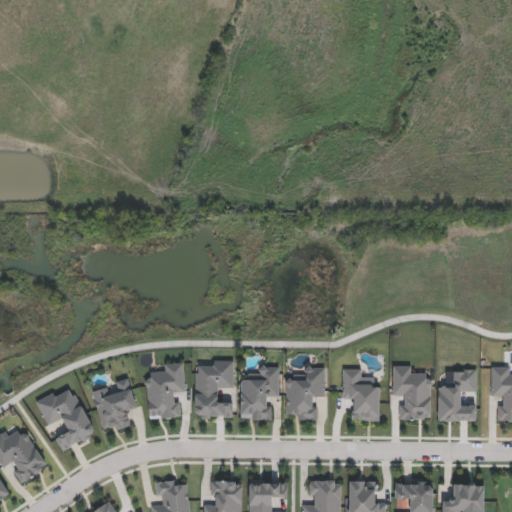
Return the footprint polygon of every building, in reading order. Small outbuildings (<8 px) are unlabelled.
[(195,417),(194,368),(203,368),(203,359),(233,359),(233,387),(216,387),(217,399),(233,399),(233,417),(195,417)] [(178,417),(149,418),(146,374),(164,373),(163,362),(184,361),(185,392),(177,393),(178,417)] [(393,395),(393,364),(413,365),(413,374),(432,375),(431,419),(401,418),(402,395),(393,395)] [(279,365),(279,397),(269,397),(269,419),(241,419),(241,374),(260,374),(260,365),(279,365)] [(305,374),(305,365),(325,365),(325,397),(315,397),(315,419),(295,419),(295,410),(285,410),(285,374),(305,374)] [(511,420),(500,420),(500,396),(491,396),(491,365),(511,366),(511,376),(511,420)] [(379,420),(351,420),(352,399),(342,399),(343,368),(362,368),(362,377),(380,377),(379,420)] [(438,387),(447,387),(447,377),(457,377),(457,368),(477,368),(477,391),(465,391),(465,401),(477,401),(477,420),(438,420),(438,387)] [(92,391),(117,384),(117,383),(129,379),(139,409),(129,413),(132,423),(104,432),(92,391)] [(97,433),(62,451),(54,435),(68,428),(63,417),(47,425),(35,401),(61,388),(63,394),(75,388),(97,433)] [(49,464),(23,482),(10,463),(4,468),(0,462),(0,432),(6,440),(23,428),(49,464)] [(0,476),(10,493),(0,499),(0,476)] [(152,511),(152,502),(159,502),(158,480),(188,478),(189,511),(152,511)] [(242,511),(203,511),(203,501),(213,501),(213,479),(242,479),(242,511)] [(249,511),(249,479),(287,479),(287,499),(279,499),(279,508),(287,508),(287,511),(249,511)] [(341,479),(341,511),(302,511),(302,501),(312,501),(312,479),(341,479)] [(349,511),(350,479),(378,479),(377,500),(387,500),(386,511),(349,511)] [(394,511),(394,510),(406,510),(406,500),(394,500),(395,480),(433,481),(432,511),(394,511)] [(484,511),(443,511),(443,495),(453,495),(453,482),(484,482),(484,511)] [(89,511),(111,498),(119,511),(130,511),(132,511),(89,511)]
